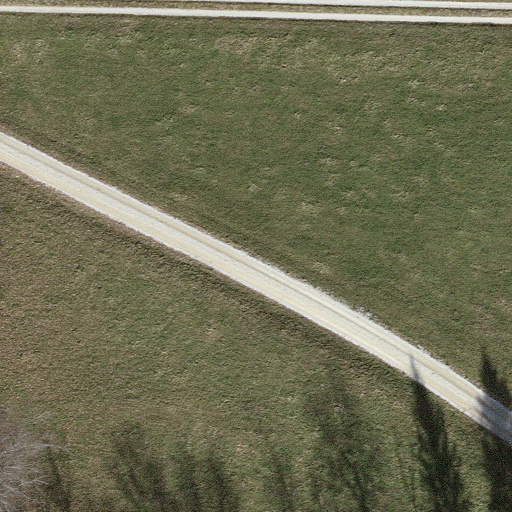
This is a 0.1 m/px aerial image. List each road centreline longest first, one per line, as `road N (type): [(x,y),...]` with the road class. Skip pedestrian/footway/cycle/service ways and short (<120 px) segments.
road 1 (track): [(0,136),(337,314),(511,425)]
road 2 (track): [(0,0),(511,12)]
